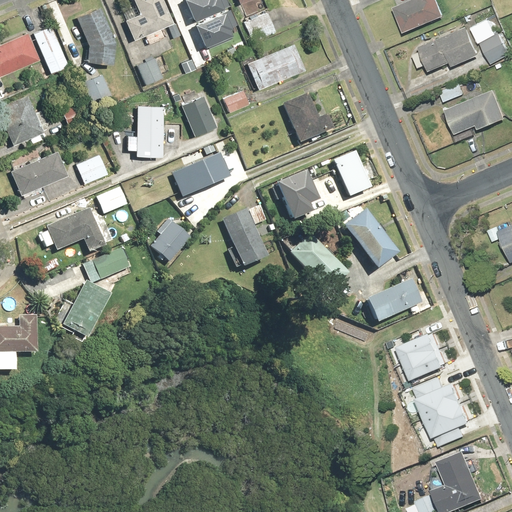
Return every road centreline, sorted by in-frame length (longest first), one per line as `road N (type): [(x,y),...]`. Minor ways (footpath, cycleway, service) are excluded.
road 1 (residential): [(425,206),(511,418)]
road 2 (residential): [(335,0),(425,206)]
